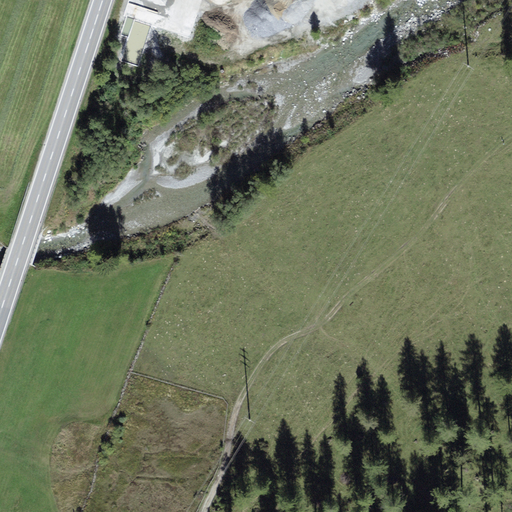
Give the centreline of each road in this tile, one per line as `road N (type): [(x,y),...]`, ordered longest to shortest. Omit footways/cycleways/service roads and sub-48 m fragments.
road 1 (track): [(511,127),(323,327),(270,350),(240,408),(206,511)]
road 2 (primary): [(0,314),(102,0)]
